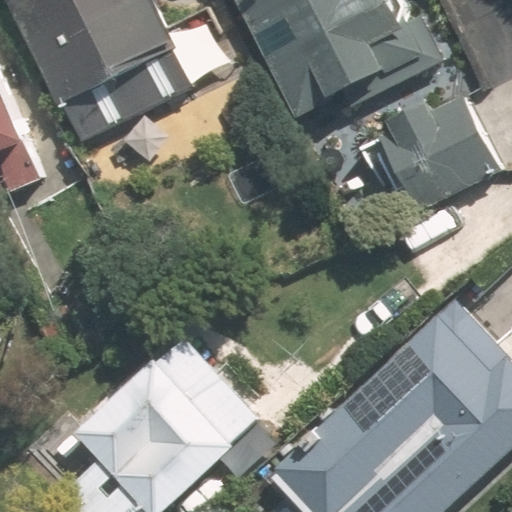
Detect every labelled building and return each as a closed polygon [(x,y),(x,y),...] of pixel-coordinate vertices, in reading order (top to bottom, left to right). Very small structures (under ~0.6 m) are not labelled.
[(191,86),(146,0),(21,0),(93,137),(191,86)] [(420,64),(386,0),(238,0),(304,124),(420,64)] [(486,181),(451,113),(377,152),(412,219),(486,181)] [(0,171),(18,164),(0,121),(0,171)] [(434,511),(511,442),(511,364),(457,304),(274,469),(312,511),(434,511)] [(184,350),(78,445),(139,511),(245,417),(184,350)]
